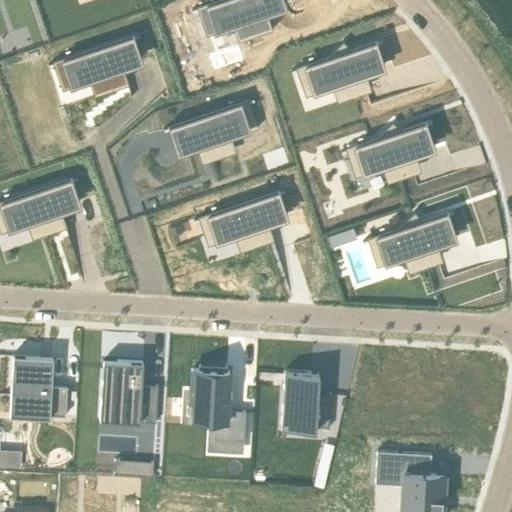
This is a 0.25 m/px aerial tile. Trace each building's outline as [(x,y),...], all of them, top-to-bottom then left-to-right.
[(219,0),(210,3),(211,5),(219,29),(238,23),(238,24),(243,38),(267,30),(262,13),(283,6),(284,7),(285,7),(283,0),(219,0)] [(134,35),(66,58),(67,60),(74,83),(90,78),(91,81),(94,92),(122,84),(118,70),(143,61),(135,37),(134,35)] [(328,58),(309,64),(310,66),(318,89),(337,83),(338,85),(342,98),(366,90),(361,73),(382,66),(382,67),(384,67),(376,43),(375,41),(348,51),(342,43),(328,58)] [(235,105),(169,127),(170,129),(178,153),(196,147),(201,161),(229,152),(225,139),(224,136),(243,130),(236,107),(235,105)] [(375,138),(359,144),(359,146),(367,170),(387,164),(388,166),(391,178),(416,171),(410,154),(432,147),(432,148),(434,148),(426,124),(425,122),(398,131),(392,124),(375,138)] [(71,179),(6,201),(6,203),(14,226),(33,220),(34,224),(38,235),(61,227),(56,212),(80,204),(72,181),(71,179)] [(278,191),(212,213),(213,215),(220,239),(239,232),(240,234),(245,248),(268,240),(263,224),(287,216),(279,193),(278,191)] [(396,228),(380,234),(380,236),(388,259),(408,254),(409,256),(412,268),(437,261),(432,244),(453,237),(453,238),(455,237),(447,214),(447,212),(419,221),(413,213),(396,228)] [(8,354),(5,414),(49,416),(49,415),(65,415),(66,386),(50,385),(52,357),(8,354)] [(103,360),(99,419),(101,419),(137,422),(155,423),(157,385),(141,384),(142,362),(103,360)] [(190,388),(190,400),(193,400),(192,418),(214,419),(213,439),(243,441),(245,411),(227,410),(229,371),(227,371),(227,367),(199,365),(198,369),(191,369),(190,388)] [(280,424),(280,428),(314,430),(314,427),(328,428),(330,393),(317,392),(317,384),(318,373),(316,373),(311,372),(284,371),(280,424)] [(376,450),(375,482),(402,484),(400,511),(440,511),(443,474),(429,473),(430,453),(376,450)] [(46,511),(47,501),(27,500),(25,511),(46,511)]
